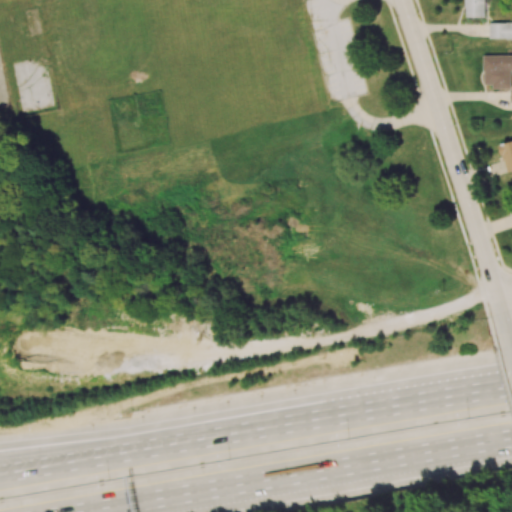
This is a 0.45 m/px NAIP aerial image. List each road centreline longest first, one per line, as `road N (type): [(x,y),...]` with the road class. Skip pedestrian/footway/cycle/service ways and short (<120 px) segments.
road 1 (motorway): [(72,511),(468,445)]
road 2 (motorway): [(356,417),(0,473)]
road 3 (motorway): [(356,417),(0,456)]
road 4 (residential): [(401,0),(507,333)]
road 5 (motorway): [(511,392),(356,417)]
